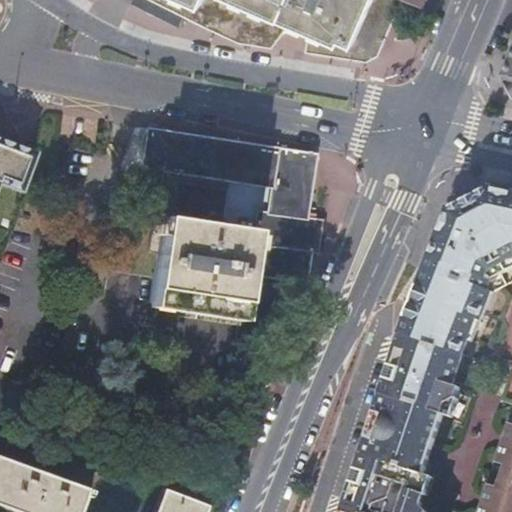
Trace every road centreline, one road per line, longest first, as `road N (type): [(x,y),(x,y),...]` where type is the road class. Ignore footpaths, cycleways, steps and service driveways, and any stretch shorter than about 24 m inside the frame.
road 1 (secondary): [(425,125),(255,511)]
road 2 (secondary): [(78,83),(334,122),(368,112)]
road 3 (tertiary): [(368,112),(331,93),(206,68),(89,30)]
road 4 (residential): [(368,344),(315,511)]
road 5 (secondary): [(481,0),(425,125)]
